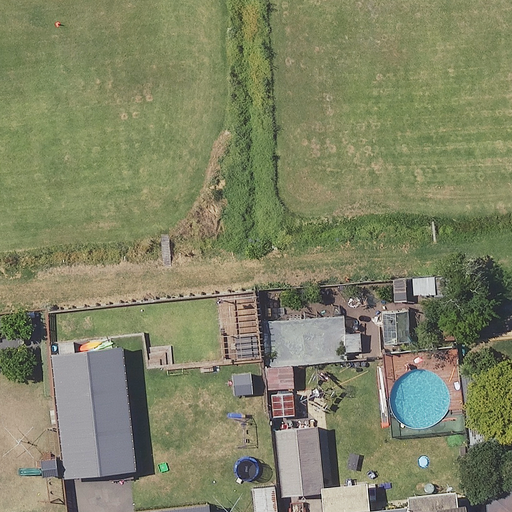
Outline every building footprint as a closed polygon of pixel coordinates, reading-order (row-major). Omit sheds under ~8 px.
[(258,296),(216,299),(220,368),(262,366),(258,296)] [(62,379),(67,430),(98,427),(93,376),(62,379)] [(326,496),(328,496),(319,390),(275,394),(284,499),(326,496)] [(98,427),(67,430),(72,494),(124,490),(118,425),(98,427)] [(486,511),(511,511),(511,482),(507,483),(484,485),(486,511)] [(328,496),(326,496),(327,511),(462,511),(461,498),(375,506),(374,491),(328,496)]
